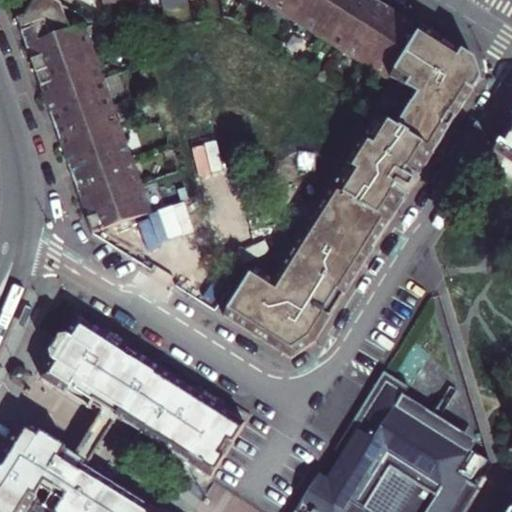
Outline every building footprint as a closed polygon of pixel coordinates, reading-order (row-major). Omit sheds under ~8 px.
[(27,45),(71,29),(63,4),(55,0),(32,0),(36,2),(27,16),(18,19),(27,45)] [(132,0),(103,0),(106,9),(133,2),(132,0)] [(309,0),(277,0),(273,7),(295,22),(309,0)] [(342,0),(309,0),(295,22),(319,37),(342,0)] [(373,0),(342,0),(319,37),(341,51),(373,0)] [(400,12),(378,0),(373,0),(341,51),(365,67),(400,12)] [(425,28),(400,12),(365,67),(390,83),(392,79),(425,28)] [(36,72),(95,51),(85,24),(71,29),(27,45),(36,72)] [(475,60),(425,28),(392,79),(418,96),(397,128),(378,116),(370,130),(360,133),(363,143),(348,165),(339,168),(341,179),(273,283),(254,270),(224,316),(293,358),(313,344),(480,77),(475,60)] [(46,99),(104,79),(95,51),(36,72),(46,99)] [(55,126),(114,105),(104,79),(46,99),(55,126)] [(64,151),(123,132),(114,105),(55,126),(64,151)] [(511,122),(494,152),(511,163),(511,122)] [(73,179),(132,158),(123,132),(64,151),(73,179)] [(83,206),(142,185),(132,158),(73,179),(83,206)] [(142,185),(83,206),(92,233),(151,212),(142,185)] [(52,361),(41,378),(114,425),(118,418),(177,456),(211,478),(245,426),(221,410),(224,405),(199,388),(194,395),(127,352),(132,345),(105,328),(101,334),(80,320),(69,337),(63,333),(46,358),(52,361)] [(462,511),(478,487),(456,473),(470,451),(447,436),(452,429),(425,412),(421,420),(399,406),(410,389),(385,373),(363,409),(366,411),(356,427),(353,425),(336,452),(348,458),(345,464),(350,468),(339,486),(327,479),(320,492),(325,495),(315,511),(304,503),(298,511),(462,511)] [(0,511),(27,511),(41,491),(63,504),(57,511),(138,511),(84,477),(16,435),(0,461),(0,511)]
